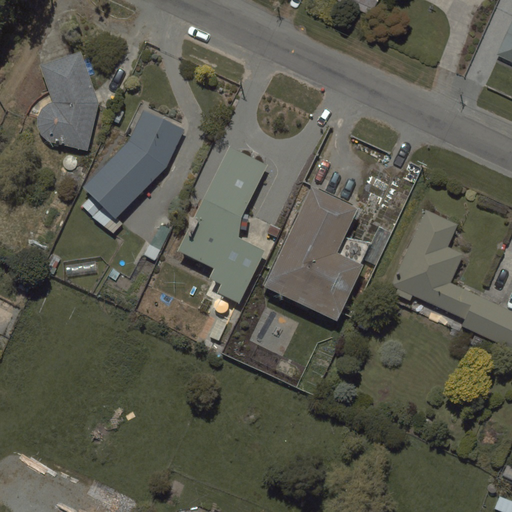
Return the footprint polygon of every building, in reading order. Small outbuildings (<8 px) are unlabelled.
[(511,11),(493,52),(511,60),(511,11)] [(78,52),(36,69),(49,104),(38,101),(28,138),(52,144),(83,152),(97,101),(78,52)] [(141,108),(132,143),(84,187),(118,222),(164,178),(165,177),(164,177),(180,118),(141,108)] [(271,163),(230,143),(175,255),(209,272),(201,285),(234,304),(267,245),(239,230),(271,163)] [(336,255),(358,206),(305,182),(260,283),(337,318),(360,266),(336,255)] [(511,311),(448,286),(461,251),(446,245),(455,224),(424,211),(391,294),(511,342),(511,338),(511,311)] [(325,350),(306,342),(298,360),(317,369),(325,350)] [(511,511),(511,498),(497,492),(490,507),(501,511),(511,511)]
